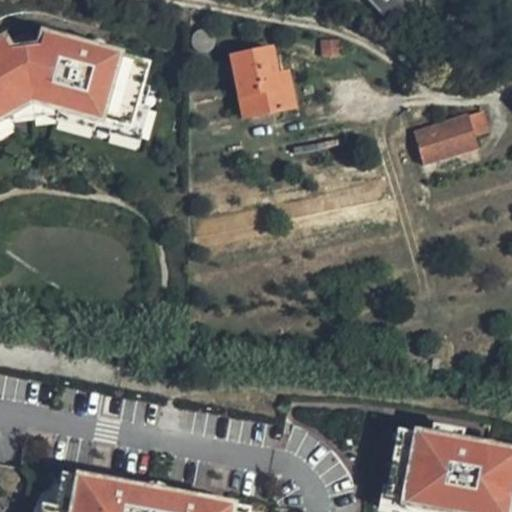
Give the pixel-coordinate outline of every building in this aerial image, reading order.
[(357,0),(382,30),(391,23),(371,0),(357,0)] [(371,0),(391,23),(409,9),(402,0),(371,0)] [(420,0),(402,0),(409,9),(420,0)] [(18,70),(3,42),(0,43),(0,120),(19,110),(43,107),(130,132),(148,68),(44,38),(35,67),(18,70)] [(95,44),(92,51),(118,59),(120,52),(95,44)] [(338,44),(322,45),(323,60),(330,60),(339,59),(338,44)] [(278,90),(276,77),(276,75),(271,52),(231,59),(235,82),(243,121),(294,110),(289,88),(278,90)] [(38,57),(13,60),(18,70),(35,67),(38,57)] [(289,88),(287,75),(276,77),(278,90),(289,88)] [(151,94),(141,92),(130,132),(43,107),(19,110),(0,120),(0,138),(3,137),(0,131),(0,130),(3,129),(63,122),(66,123),(65,130),(93,139),(95,132),(112,137),(110,144),(145,154),(156,115),(147,111),(151,94)] [(408,132),(417,166),(476,150),(474,139),(489,134),(482,112),(408,132)] [(511,511),(511,445),(480,439),(408,427),(391,511),(511,511)] [(98,476),(42,464),(31,511),(147,511),(152,488),(98,476)] [(152,488),(147,511),(267,511),(268,511),(212,500),(152,488)]
